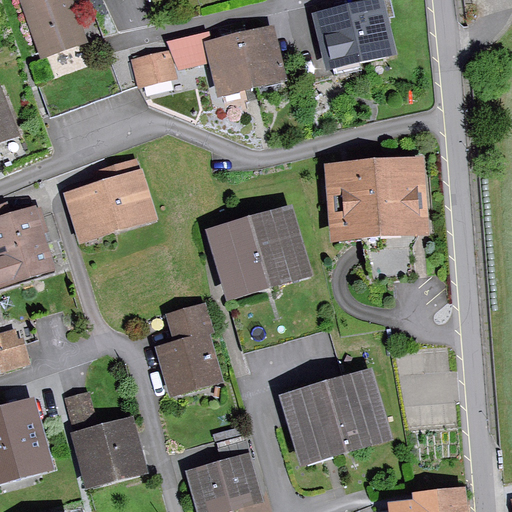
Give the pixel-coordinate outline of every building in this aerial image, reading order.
[(74,43),(68,27),(77,24),(67,0),(23,0),(42,54),(74,43)] [(360,70),(357,55),(384,49),(377,20),(392,16),(387,0),(362,0),(365,12),(324,22),(333,61),(331,62),(335,76),(360,70)] [(280,78),(270,33),(240,40),(250,85),(280,78)] [(210,47),(221,92),(250,85),(240,40),(210,47)] [(136,62),(141,82),(171,75),(166,55),(136,62)] [(136,84),(126,56),(111,61),(121,89),(136,84)] [(97,66),(107,94),(121,89),(111,61),(97,66)] [(82,71),(93,100),(107,94),(97,66),(82,71)] [(68,77),(78,105),(93,100),(82,71),(68,77)] [(54,82),(64,110),(78,105),(68,77),(54,82)] [(39,87),(49,115),(64,110),(54,82),(39,87)] [(108,173),(113,189),(76,200),(87,234),(144,216),(134,182),(139,180),(134,165),(108,173)] [(409,244),(417,227),(421,227),(416,167),(332,174),(337,234),(363,232),(373,281),(412,278),(409,244)] [(0,283),(48,268),(37,233),(44,231),(38,212),(0,224),(0,283)] [(277,282),(275,275),(302,268),(286,215),(214,237),(230,289),(256,281),(258,287),(277,282)] [(314,279),(229,304),(242,350),(327,326),(314,279)] [(173,391),(216,379),(203,333),(207,331),(201,310),(172,319),(181,348),(162,354),(173,391)] [(0,351),(0,358),(3,369),(26,363),(22,346),(0,351)] [(383,431),(367,378),(287,402),(302,455),(331,446),(332,452),(364,443),(362,437),(383,431)] [(70,401),(77,428),(94,424),(87,397),(70,401)] [(0,415),(0,475),(45,464),(29,408),(0,415)] [(80,440),(91,480),(137,468),(127,428),(80,440)] [(233,511),(232,506),(256,500),(246,462),(251,461),(246,443),(220,451),(224,467),(192,477),(202,511),(233,511)] [(461,511),(459,498),(420,502),(421,507),(395,511),(461,511)]
